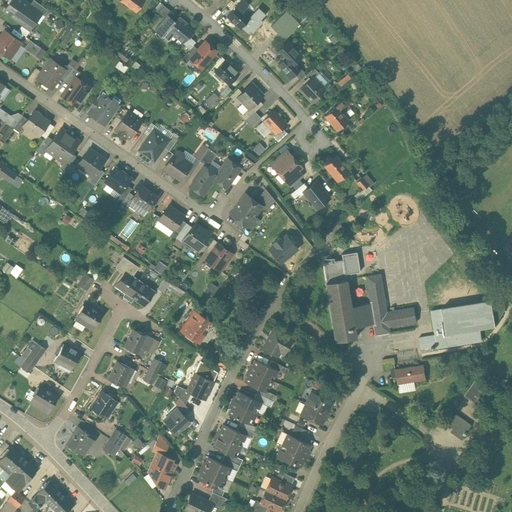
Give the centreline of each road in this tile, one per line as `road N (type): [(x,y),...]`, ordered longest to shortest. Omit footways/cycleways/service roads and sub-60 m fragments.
road 1 (residential): [(0,65),(235,235)]
road 2 (residential): [(166,511),(232,370),(295,274)]
road 3 (residential): [(182,0),(306,120)]
road 4 (residential): [(45,440),(119,307)]
road 5 (residential): [(298,511),(356,387)]
